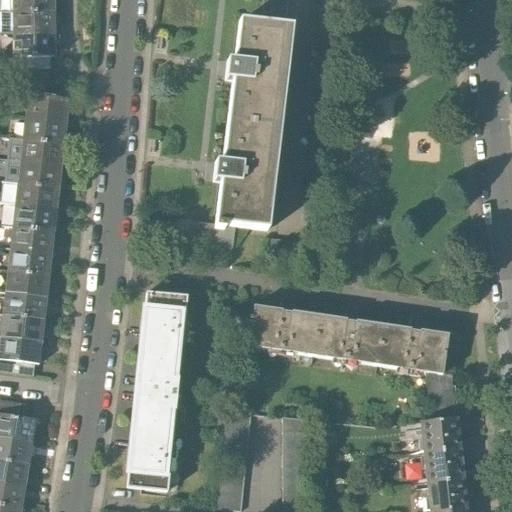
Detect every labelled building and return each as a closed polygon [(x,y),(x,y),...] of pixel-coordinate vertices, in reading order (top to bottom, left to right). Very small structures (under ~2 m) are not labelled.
[(0,0),(0,13),(53,13),(52,0),(0,0)] [(263,0),(261,22),(285,24),(288,0),(263,0)] [(53,35),(53,13),(0,13),(0,35),(13,36),(53,35)] [(230,84),(226,113),(279,119),(291,25),(285,24),(261,22),(238,19),(232,64),(224,63),(224,65),(221,83),(230,84)] [(53,58),(53,35),(13,36),(13,58),(53,58)] [(72,119),(74,96),(29,91),(27,114),(72,119)] [(216,187),(212,224),(234,227),(265,231),(279,119),(226,113),(220,167),(212,166),(212,168),(209,186),(216,187)] [(69,141),(72,119),(27,114),(24,136),(69,141)] [(67,164),(69,141),(24,136),(22,159),(67,164)] [(64,186),(67,164),(22,159),(19,181),(64,186)] [(62,208),(64,186),(19,181),(17,204),(62,208)] [(59,231),(62,208),(17,204),(14,226),(59,231)] [(230,250),(234,227),(212,224),(173,219),(170,242),(230,250)] [(57,253),(59,231),(14,226),(12,248),(57,253)] [(54,276),(57,253),(12,248),(9,271),(54,276)] [(52,298),(54,276),(9,271),(7,293),(52,298)] [(147,292),(140,357),(181,361),(187,296),(147,292)] [(49,321),(52,298),(7,293),(4,316),(49,321)] [(318,315),(252,305),(246,346),(312,355),(318,315)] [(383,324),(318,315),(312,355),(377,365),(383,324)] [(47,343),(49,321),(4,316),(2,338),(47,343)] [(448,334),(383,324),(377,365),(442,374),(448,334)] [(0,360),(44,366),(47,343),(2,338),(0,355),(0,360)] [(140,357),(134,422),(174,426),(181,361),(140,357)] [(431,380),(433,399),(453,397),(451,377),(431,380)] [(455,416),(453,397),(433,399),(435,418),(455,416)] [(0,433),(37,439),(40,417),(0,410),(0,433)] [(230,511),(240,511),(251,416),(226,413),(216,511),(230,511)] [(462,446),(459,416),(455,416),(435,418),(419,420),(422,450),(462,446)] [(305,511),(305,421),(282,419),(282,511),(305,511)] [(134,422),(127,487),(168,491),(174,426),(134,422)] [(0,456),(33,462),(37,439),(0,433),(0,456)] [(466,477),(462,446),(422,450),(425,481),(466,477)] [(0,479),(30,484),(33,462),(0,456),(0,479)] [(325,463),(313,463),(313,478),(325,478),(325,463)] [(469,507),(466,477),(425,481),(429,511),(469,507)] [(0,502),(26,507),(30,484),(0,479),(0,502)] [(0,511),(25,511),(26,507),(0,502),(0,511)]
